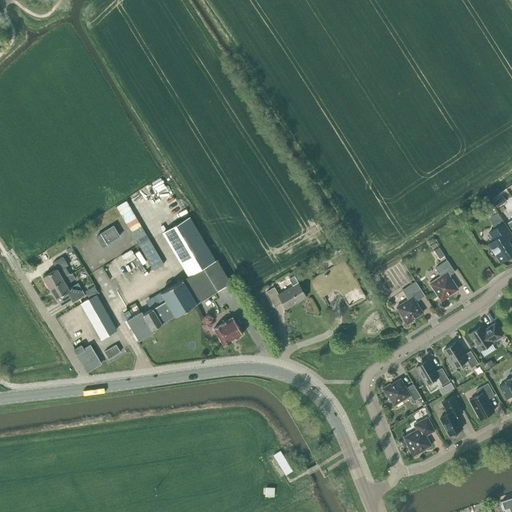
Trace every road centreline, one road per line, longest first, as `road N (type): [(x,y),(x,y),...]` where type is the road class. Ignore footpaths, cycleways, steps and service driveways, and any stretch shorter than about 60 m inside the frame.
road 1 (residential): [(396,472),(364,382),(511,276)]
road 2 (primary): [(86,388),(247,367),(289,376)]
road 3 (residential): [(9,256),(86,388)]
road 4 (primary): [(366,496),(328,409),(289,376)]
road 5 (residential): [(396,472),(422,468),(511,419)]
